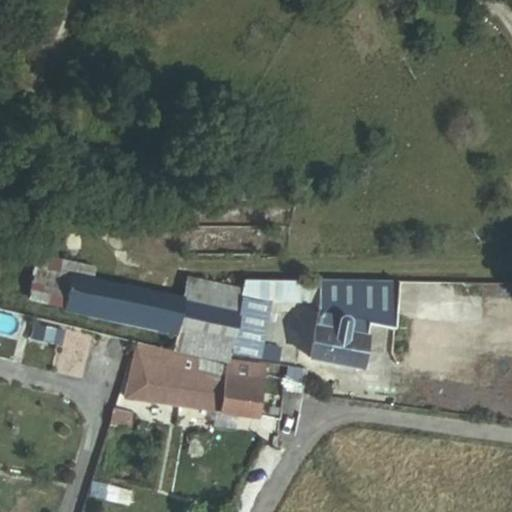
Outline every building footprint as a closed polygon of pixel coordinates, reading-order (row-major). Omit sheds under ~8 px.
[(42,0),(16,74),(38,82),(67,0),(42,0)] [(29,299),(65,307),(73,270),(97,275),(99,265),(39,252),(29,299)] [(64,309),(181,335),(190,296),(97,275),(73,270),(65,307),(64,309)] [(283,360),(285,345),(267,342),(275,300),(323,301),(320,322),(318,322),(311,355),(365,365),(373,331),(369,330),(372,319),(398,324),(401,279),(330,279),(245,278),(246,295),(233,352),(283,360)] [(232,356),(233,352),(246,295),(192,283),(190,296),(181,335),(178,349),(202,354),(231,361),(232,356)] [(166,392),(207,404),(211,378),(198,375),(202,354),(178,349),(142,340),(138,354),(173,362),(166,391),(166,392)] [(131,383),(166,391),(173,362),(138,354),(131,383)] [(224,408),(259,413),(267,362),(232,356),(231,361),(228,381),(224,408)] [(294,378),(308,381),(310,368),(296,366),(294,378)] [(207,405),(224,408),(228,381),(211,378),(207,404),(207,405)]
